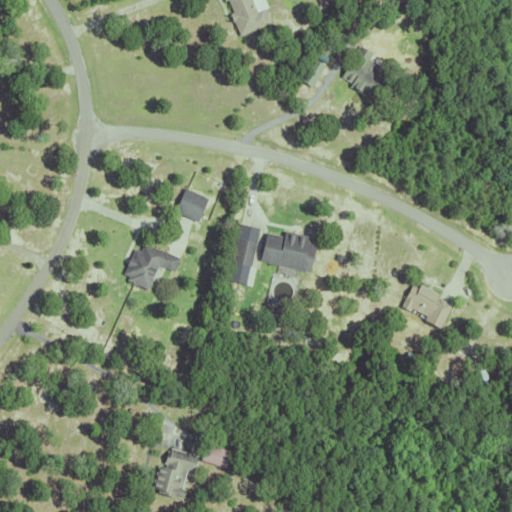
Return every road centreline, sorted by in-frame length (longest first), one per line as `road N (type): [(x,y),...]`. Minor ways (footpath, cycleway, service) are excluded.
road 1 (residential): [(95,152),(145,148),(262,167),(511,274)]
road 2 (residential): [(0,341),(54,259),(95,152),(53,0)]
